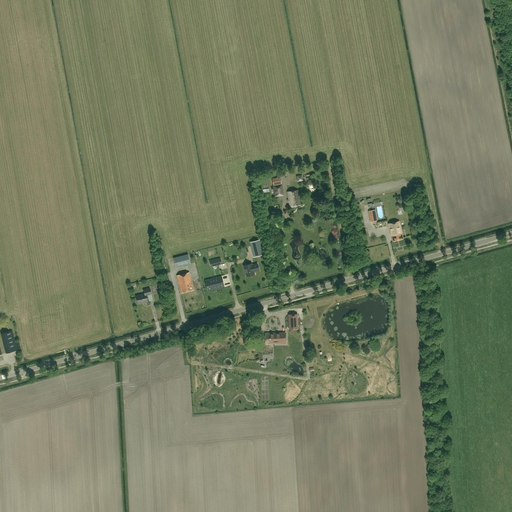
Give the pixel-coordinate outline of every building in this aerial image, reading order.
[(283,196),(281,181),(280,177),(272,178),(273,183),(275,197),(283,196)] [(287,192),(290,207),(300,205),(298,190),(287,192)] [(368,211),(371,222),(377,221),(375,210),(368,211)] [(399,221),(388,224),(392,241),(403,239),(399,221)] [(260,240),(250,242),(254,257),(258,256),(264,254),(260,240)] [(190,264),(188,254),(173,258),(176,268),(190,264)] [(211,266),(221,264),(220,258),(210,261),(211,266)] [(244,266),(246,276),(254,275),(253,272),(255,271),(259,271),(257,264),(252,265),(251,264),(244,266)] [(189,272),(178,275),(177,276),(179,284),(181,293),(193,290),(191,281),(189,272)] [(223,285),(221,277),(205,281),(208,290),(217,288),(217,287),(223,285)] [(136,296),(138,304),(144,302),(148,302),(146,295),(151,294),(150,288),(143,290),(144,294),(136,296)] [(298,329),(297,314),(289,315),(289,330),(298,329)] [(41,322),(43,336),(59,333),(56,319),(41,322)] [(12,331),(2,334),(7,353),(17,350),(12,331)] [(274,333),(265,333),(265,336),(264,337),(264,341),(265,341),(265,344),(270,344),(270,343),(273,342),(273,343),(286,343),(285,333),(274,334),(274,333)]
